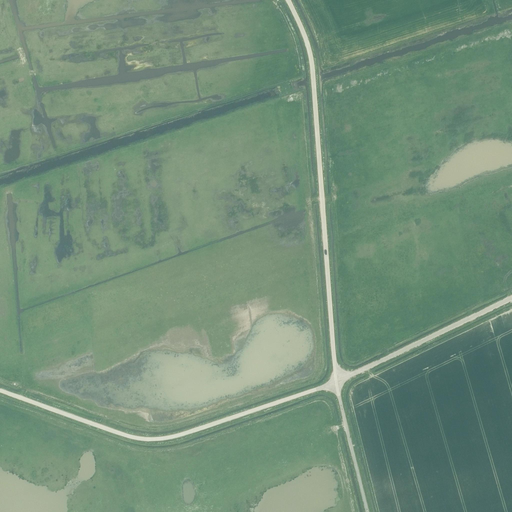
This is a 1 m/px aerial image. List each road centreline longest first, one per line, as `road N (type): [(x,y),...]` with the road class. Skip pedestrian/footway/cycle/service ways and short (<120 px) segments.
road 1 (unclassified): [(336,381),(311,53),(288,0)]
road 2 (unclassified): [(0,390),(126,435),(164,438),(336,381)]
road 3 (unclassified): [(336,381),(511,297)]
